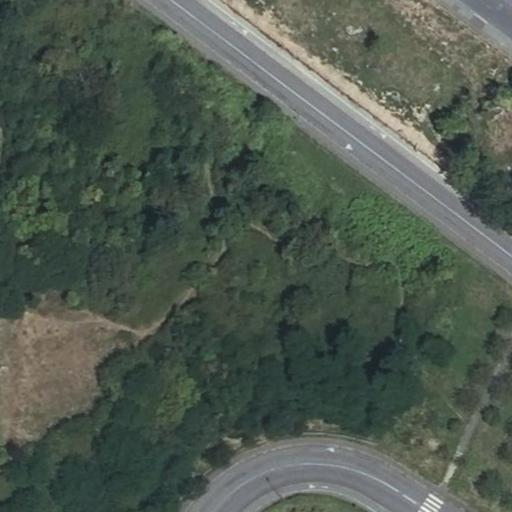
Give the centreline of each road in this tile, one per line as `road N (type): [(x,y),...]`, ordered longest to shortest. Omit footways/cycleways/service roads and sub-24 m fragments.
road 1 (tertiary): [(511,254),(174,0)]
road 2 (tertiary): [(214,511),(257,475),(310,461),(366,474),(428,511)]
